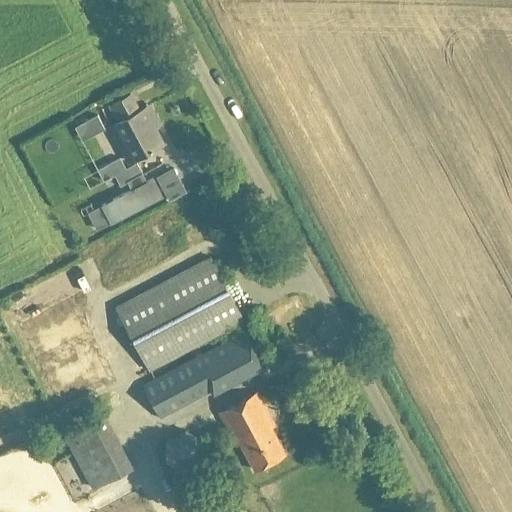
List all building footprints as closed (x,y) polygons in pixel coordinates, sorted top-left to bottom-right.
[(130,96),(109,107),(118,123),(111,127),(130,163),(164,145),(145,109),(139,112),(130,96)] [(120,158),(97,170),(103,182),(114,176),(120,187),(143,175),(137,163),(125,169),(120,158)] [(153,178),(101,205),(110,223),(162,196),(153,178)] [(210,259),(117,308),(149,371),(243,322),(210,259)] [(250,330),(143,387),(160,419),(267,362),(250,330)] [(275,428),(257,393),(219,413),(237,448),(241,446),(255,472),(286,456),(272,429),(275,428)] [(64,435),(92,489),(131,469),(103,414),(64,435)] [(166,463),(184,474),(201,466),(203,442),(184,433),(165,442),(166,463)]
